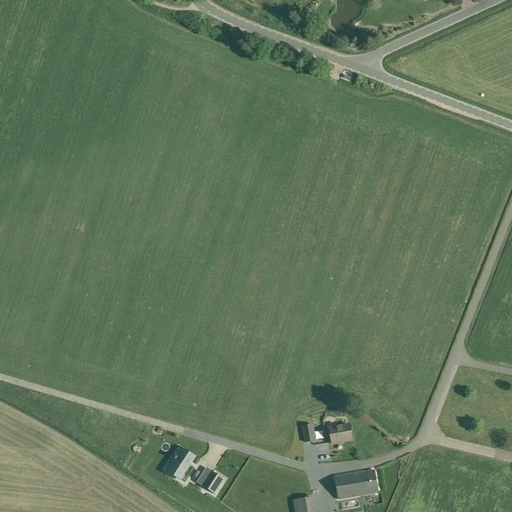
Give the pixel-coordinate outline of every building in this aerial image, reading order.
[(306,443),(315,441),(313,425),(303,427),(306,443)] [(329,429),(332,444),(352,440),(349,425),(329,429)] [(315,429),(318,437),(328,434),(325,426),(315,429)] [(184,442),(186,435),(169,430),(167,437),(184,442)] [(184,476),(196,457),(179,447),(173,455),(176,457),(174,460),(175,460),(171,467),(168,472),(181,480),(184,476)] [(376,494),(378,493),(374,470),(335,477),(339,500),(362,496),(362,497),(363,496),(363,495),(375,493),(375,494),(376,494)] [(204,487),(215,495),(225,480),(213,472),(204,487)] [(223,483),(222,511),(225,511),(246,511),(247,484),(223,483)] [(382,511),(383,507),(377,507),(378,498),(361,497),(360,509),(376,510),(376,511),(382,511)]
